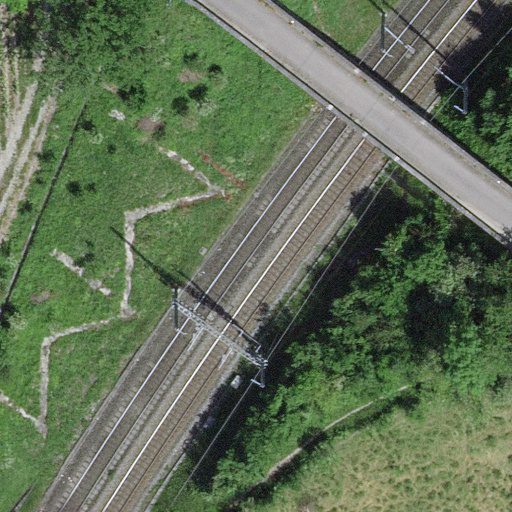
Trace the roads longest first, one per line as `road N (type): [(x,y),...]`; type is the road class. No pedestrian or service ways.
road 1 (unclassified): [(231,0),(511,213)]
road 2 (track): [(77,0),(0,187)]
